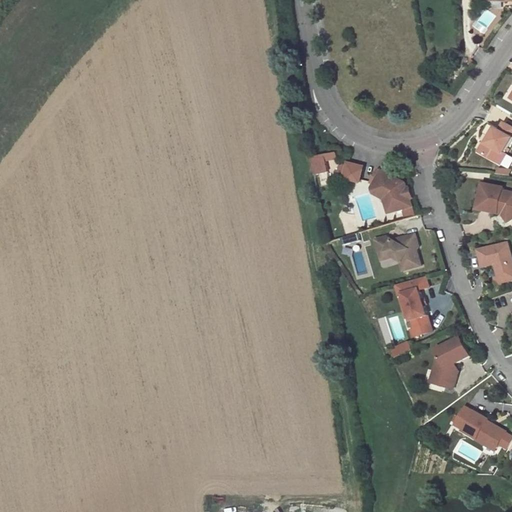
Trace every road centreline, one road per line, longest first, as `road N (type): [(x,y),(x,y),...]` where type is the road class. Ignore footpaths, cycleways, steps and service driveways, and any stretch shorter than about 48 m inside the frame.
road 1 (residential): [(422,146),(476,323),(511,382)]
road 2 (unclassified): [(304,0),(328,105),(355,133),(422,146)]
road 3 (unclassified): [(422,146),(450,129),(511,44)]
